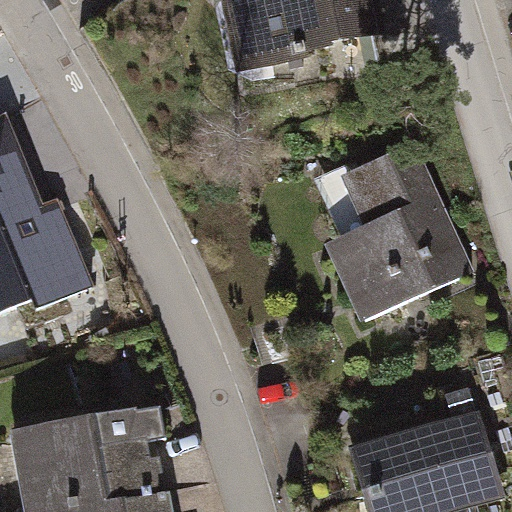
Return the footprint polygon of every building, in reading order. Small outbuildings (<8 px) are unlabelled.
[(255,0),(236,4),(248,67),(301,57),(304,55),(304,50),(327,46),(331,44),(331,41),(375,33),(368,0),(255,0)] [(38,308),(90,287),(59,212),(64,210),(62,202),(56,205),(55,203),(41,208),(3,116),(0,118),(0,312),(34,298),(38,308)] [(469,275),(411,148),(346,177),(377,245),(338,263),(366,323),(469,275)] [(26,511),(63,511),(162,494),(155,460),(147,461),(143,443),(166,439),(161,408),(13,436),(26,511)] [(379,495),(384,511),(442,511),(497,495),(474,419),(357,454),(371,498),(379,495)] [(63,511),(169,511),(167,493),(162,494),(63,511)]
